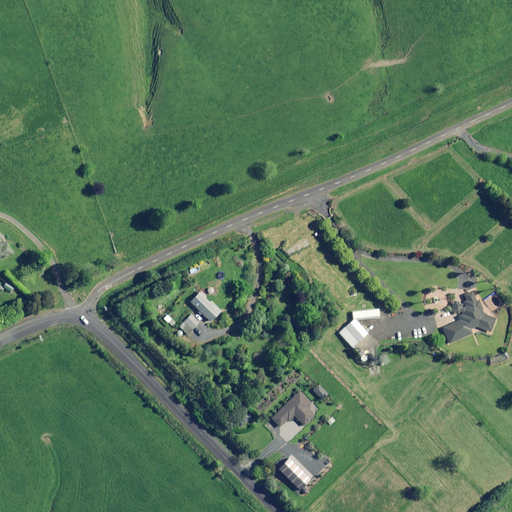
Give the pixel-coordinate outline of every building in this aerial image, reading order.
[(0,258),(12,253),(6,241),(3,243),(0,236),(0,258)] [(207,293),(201,288),(189,302),(210,322),(220,311),(209,301),(208,302),(203,298),(207,293)] [(483,313),(479,299),(476,300),(471,290),(462,294),(465,300),(461,304),(453,300),(449,311),(456,314),(458,311),(461,314),(456,316),(458,320),(441,327),(447,342),(472,333),(470,328),(473,327),(490,333),(496,318),(483,313)] [(379,317),(378,309),(351,312),(352,320),(338,333),(351,347),(367,333),(355,320),(379,317)] [(174,322),(166,315),(163,319),(171,326),(174,322)] [(195,325),(186,318),(179,327),(187,334),(195,325)] [(327,394),(318,384),(312,390),(321,400),(327,394)] [(310,403),(299,392),(271,418),(279,427),(287,420),(288,421),(294,416),(303,425),(314,415),(307,407),(310,403)]
